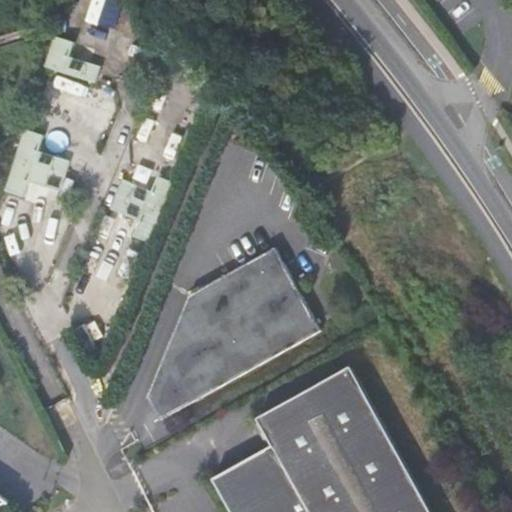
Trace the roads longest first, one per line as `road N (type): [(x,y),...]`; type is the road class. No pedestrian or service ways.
road 1 (secondary): [(304,0),(464,195),(511,277)]
road 2 (secondary): [(511,235),(418,92),(335,0)]
